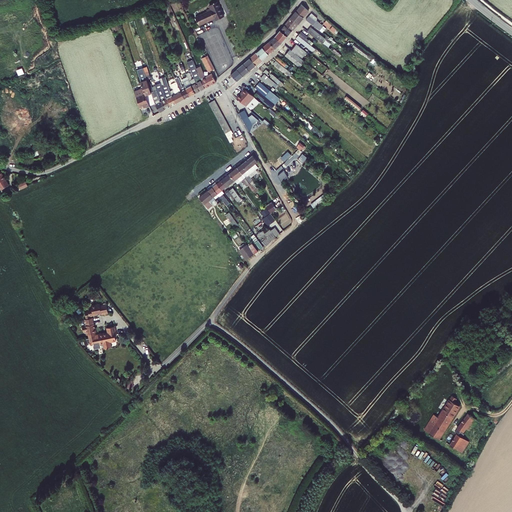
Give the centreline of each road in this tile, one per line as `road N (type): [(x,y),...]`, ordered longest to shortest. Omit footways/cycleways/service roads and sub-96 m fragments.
road 1 (unclassified): [(218,83),(295,221),(209,321),(331,423),(403,511)]
road 2 (unclassified): [(0,167),(49,171),(218,83)]
